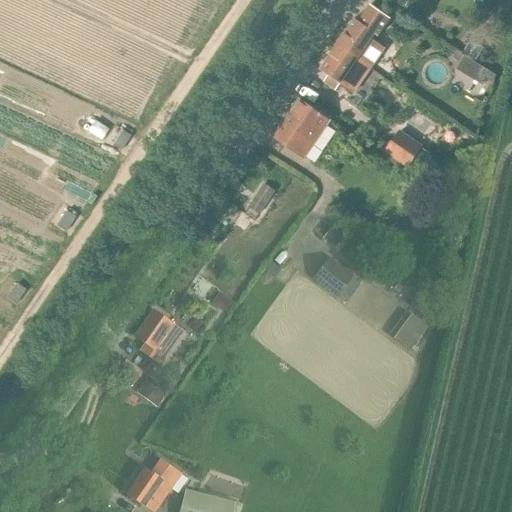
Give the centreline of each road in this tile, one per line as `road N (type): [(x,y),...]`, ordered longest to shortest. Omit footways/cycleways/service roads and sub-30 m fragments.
road 1 (unclassified): [(0,465),(32,446),(65,406),(342,0)]
road 2 (track): [(303,0),(29,401),(0,427)]
road 3 (track): [(511,146),(495,185),(420,511)]
road 4 (track): [(3,0),(143,64)]
